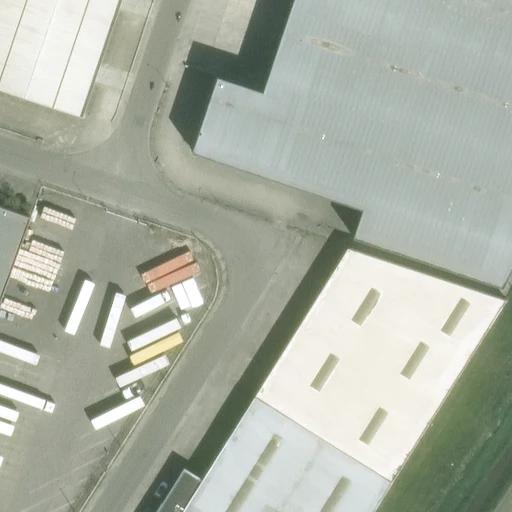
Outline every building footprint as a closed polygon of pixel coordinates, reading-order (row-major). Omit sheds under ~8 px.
[(0,0),(0,88),(82,116),(121,0),(0,0)] [(511,265),(511,0),(291,0),(262,90),(217,75),(191,151),(362,208),(352,236),(502,286),(511,265)] [(0,206),(0,301),(30,217),(0,206)] [(372,511),(506,299),(347,247),(201,480),(184,470),(157,511),(372,511)] [(122,307),(148,294),(143,284),(117,297),(122,307)]
